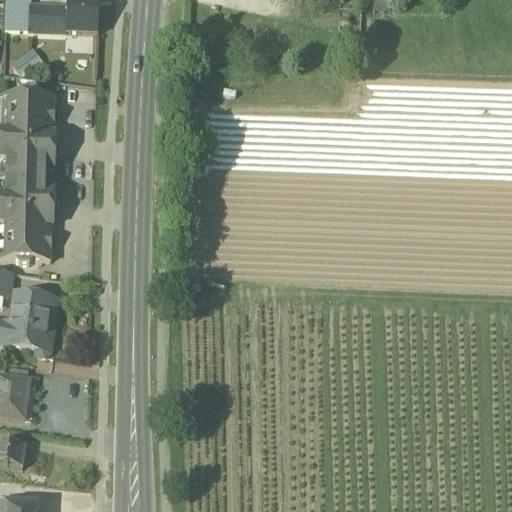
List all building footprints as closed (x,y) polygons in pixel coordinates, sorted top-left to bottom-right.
[(4,0),(4,27),(29,29),(29,14),(30,2),(7,0),(4,0)] [(64,38),(97,39),(98,24),(98,7),(66,6),(65,22),(64,37),(64,38)] [(44,15),(29,14),(29,29),(29,36),(64,37),(65,22),(44,21),(44,15)] [(31,53),(10,69),(21,84),(43,67),(31,53)] [(18,269),(29,269),(33,265),(50,266),(53,102),(36,102),(33,98),(23,97),(18,101),(0,100),(0,102),(7,103),(7,137),(0,136),(0,164),(6,164),(5,181),(0,181),(0,184),(5,184),(5,201),(0,201),(0,228),(4,229),(4,263),(0,262),(0,264),(14,265),(18,269)] [(0,301),(8,303),(11,279),(0,277),(0,301)] [(36,361),(42,362),(47,358),(48,351),(43,349),(45,334),(50,332),(51,325),(46,322),(48,305),(13,300),(8,336),(0,332),(0,351),(34,356),(36,361)] [(0,422),(23,426),(28,387),(0,383),(0,422)] [(0,471),(20,475),(24,453),(24,452),(0,448),(0,471)]
